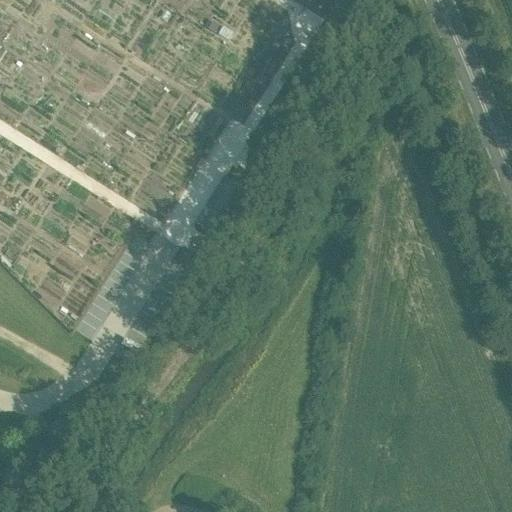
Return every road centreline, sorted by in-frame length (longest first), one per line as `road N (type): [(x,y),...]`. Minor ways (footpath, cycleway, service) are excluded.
road 1 (track): [(55,511),(190,347),(367,51)]
road 2 (track): [(171,237),(0,127)]
road 3 (primary): [(511,181),(437,0)]
road 4 (track): [(284,0),(316,19),(233,141)]
